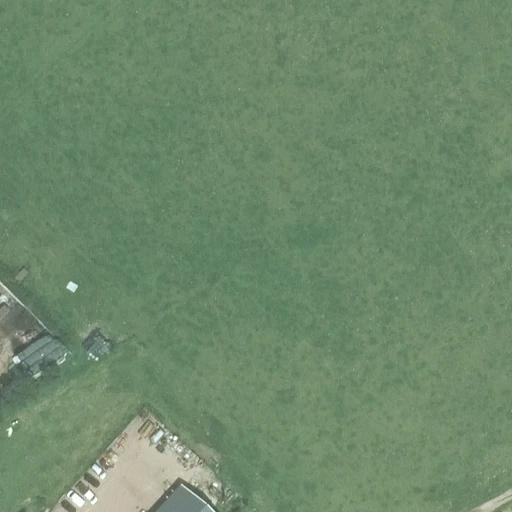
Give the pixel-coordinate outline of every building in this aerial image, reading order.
[(11,334),(25,356),(45,343),(32,321),(11,334)] [(54,343),(34,356),(47,375),(67,362),(54,343)] [(150,432),(132,454),(157,474),(175,452),(150,432)] [(105,511),(122,511),(154,487),(139,469),(97,501),(105,511)] [(225,470),(218,479),(239,495),(246,486),(225,470)] [(204,511),(180,490),(159,511),(204,511)]
